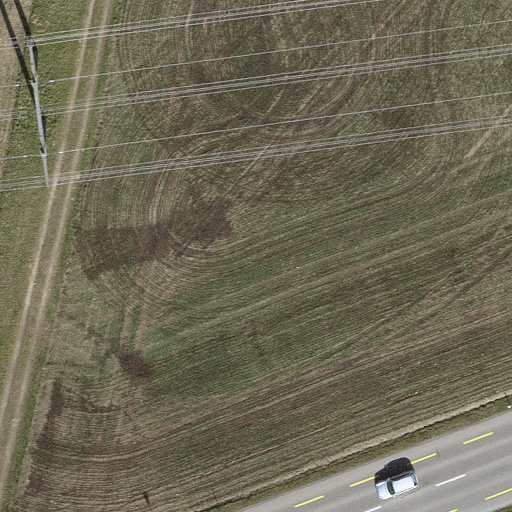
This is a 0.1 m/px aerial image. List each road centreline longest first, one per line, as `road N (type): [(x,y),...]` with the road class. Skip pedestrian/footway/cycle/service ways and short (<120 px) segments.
road 1 (track): [(0,459),(101,0)]
road 2 (secondary): [(511,460),(374,511)]
